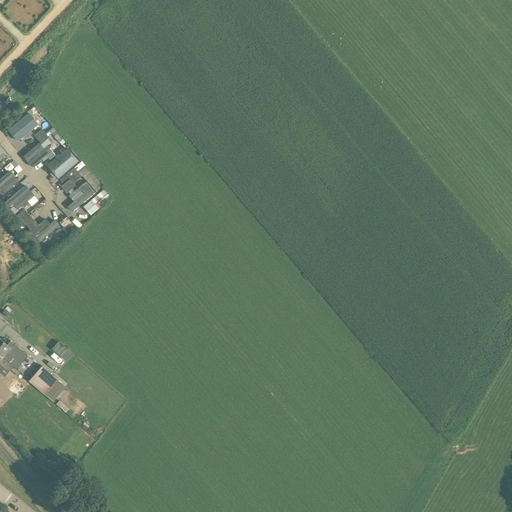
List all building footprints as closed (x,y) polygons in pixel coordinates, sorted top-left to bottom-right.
[(7,132),(17,144),(38,126),(29,114),(7,132)] [(46,134),(42,130),(34,136),(38,140),(46,134)] [(42,145),(49,138),(46,134),(38,140),(42,145)] [(38,145),(23,158),(32,169),(47,156),(38,145)] [(69,151),(48,168),(57,180),(79,163),(69,151)] [(74,168),(67,175),(70,179),(85,167),(81,163),(74,168)] [(83,177),(96,193),(102,188),(85,167),(70,179),(74,184),(83,177)] [(10,178),(0,187),(0,193),(5,199),(18,188),(10,178)] [(26,189),(9,202),(17,212),(34,199),(26,189)] [(104,190),(84,208),(90,215),(110,197),(104,190)] [(85,193),(68,208),(74,215),(91,200),(85,193)] [(17,217),(10,209),(5,213),(15,225),(21,221),(29,214),(25,210),(17,217)] [(29,214),(21,221),(25,225),(32,218),(29,214)] [(45,214),(36,220),(40,225),(48,218),(45,214)] [(39,226),(32,218),(25,225),(31,232),(39,226)] [(70,235),(77,229),(67,218),(60,224),(70,235)] [(31,233),(24,239),(28,245),(36,238),(31,233)] [(11,349),(0,339),(0,355),(13,367),(18,362),(8,352),(11,349)] [(59,340),(52,348),(66,360),(73,353),(59,340)] [(0,366),(8,373),(13,367),(0,355),(0,366)] [(34,360),(21,374),(31,383),(44,395),(58,380),(34,360)] [(17,376),(20,373),(13,368),(11,370),(17,376)] [(66,466),(64,468),(61,471),(67,477),(74,470),(69,465),(67,467),(66,466)]
